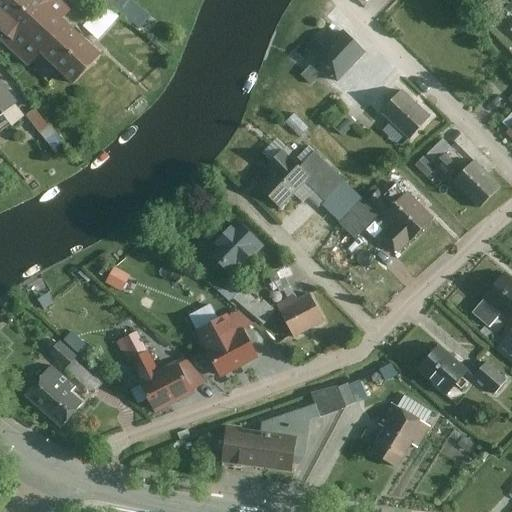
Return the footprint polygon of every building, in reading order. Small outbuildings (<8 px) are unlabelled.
[(76,6),(69,0),(0,0),(0,38),(32,66),(42,54),(75,83),(104,49),(66,17),(76,6)] [(124,15),(105,0),(84,24),(102,39),(124,15)] [(104,0),(105,0),(124,15),(136,0),(104,0)] [(339,80),(367,53),(346,31),(305,70),(314,80),(328,68),(339,80)] [(0,81),(0,112),(15,101),(0,81)] [(413,136),(431,116),(402,89),(383,108),(413,136)] [(64,141),(39,109),(25,119),(50,151),(64,141)] [(344,133),(360,119),(352,109),(335,123),(344,133)] [(480,205),(501,185),(452,135),(431,155),(480,205)] [(344,179),(302,140),(259,186),(282,208),(302,187),(320,204),(344,179)] [(401,250),(433,215),(386,172),(340,223),(358,239),(386,208),(398,219),(384,235),(401,250)] [(235,263),(240,268),(266,243),(242,218),(209,249),(214,255),(202,267),(216,282),(235,263)] [(130,291),(139,275),(121,264),(111,281),(130,291)] [(511,276),(505,271),(476,311),(496,325),(505,313),(511,317),(511,276)] [(265,323),(276,310),(246,283),(235,296),(265,323)] [(323,318),(310,292),(279,307),(292,333),(323,318)] [(240,315),(215,293),(205,304),(230,326),(240,315)] [(72,369),(96,347),(79,330),(55,352),(72,369)] [(150,351),(140,330),(121,340),(131,361),(150,351)] [(248,330),(208,350),(221,375),(260,355),(248,330)] [(472,372),(438,344),(417,369),(451,397),(472,372)] [(509,376),(488,359),(476,375),(497,391),(509,376)] [(153,407),(195,387),(182,360),(140,380),(153,407)] [(85,390),(53,364),(28,393),(65,425),(91,396),(85,390)] [(316,397),(319,406),(325,417),(356,406),(370,395),(362,380),(351,385),(316,397)] [(433,408),(406,392),(396,408),(389,404),(378,422),(387,426),(373,451),(399,467),(433,408)] [(265,433),(229,430),(224,465),(229,466),(229,468),(235,469),(235,466),(245,468),(244,471),(253,472),(254,469),(292,474),(295,454),(309,457),(314,422),(325,417),(319,406),(266,425),(265,433)]
